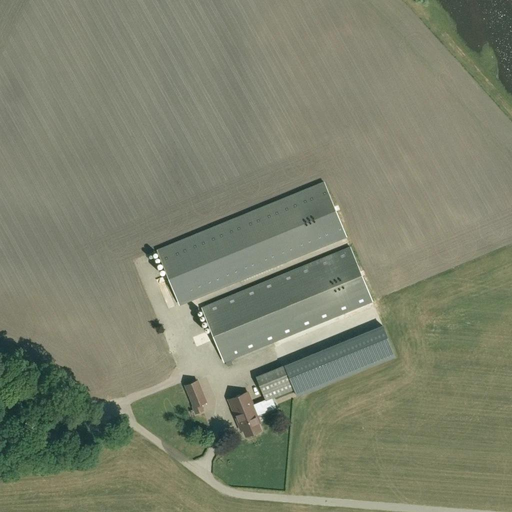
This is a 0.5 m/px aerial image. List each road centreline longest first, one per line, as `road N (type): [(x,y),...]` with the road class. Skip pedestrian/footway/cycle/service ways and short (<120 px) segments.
road 1 (track): [(0,392),(126,421),(228,491),(446,511)]
road 2 (track): [(511,113),(413,0)]
